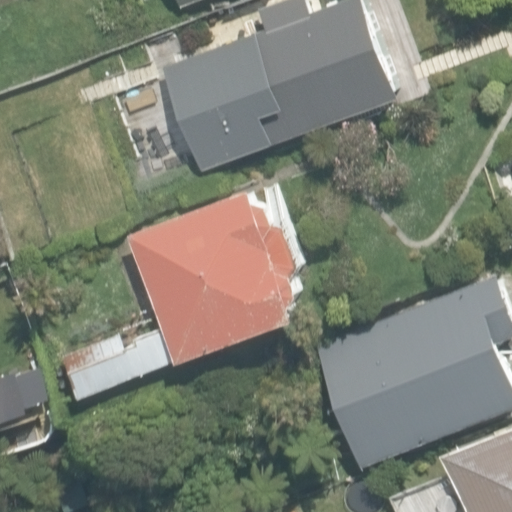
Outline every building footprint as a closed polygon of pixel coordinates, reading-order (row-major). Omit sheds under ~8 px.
[(407,90),(373,0),(339,0),(317,8),(314,0),(282,0),(263,7),(272,30),(113,89),(138,159),(130,162),(139,188),(407,90)] [(180,0),(184,8),(205,0),(180,0)] [(511,156),(489,166),(503,202),(511,198),(511,156)] [(68,349),(84,393),(307,311),(302,297),(310,287),(303,269),(308,259),(294,219),(283,215),(277,199),(263,196),(258,184),(137,229),(172,323),(139,335),(142,343),(130,347),(123,329),(68,349)] [(321,339),(369,462),(511,406),(511,355),(505,338),(511,335),(511,289),(504,268),(321,339)] [(511,511),(511,426),(449,451),(473,511),(511,511)]
